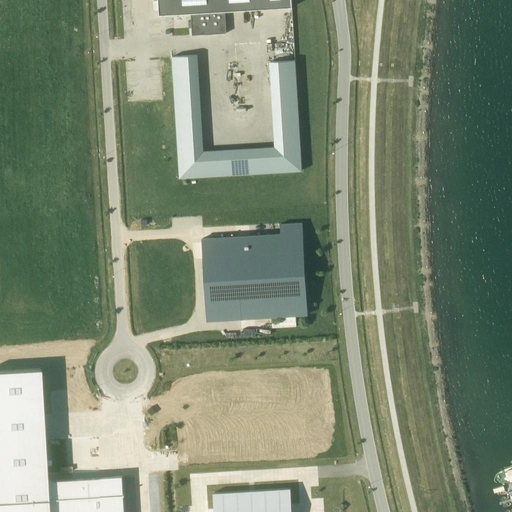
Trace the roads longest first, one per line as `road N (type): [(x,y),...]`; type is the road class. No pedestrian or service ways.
road 1 (unclassified): [(384,511),(347,314),(338,0)]
road 2 (unclassified): [(121,347),(101,0)]
road 3 (unclassified): [(121,347),(106,353),(99,368),(114,394),(143,385),(142,355)]
